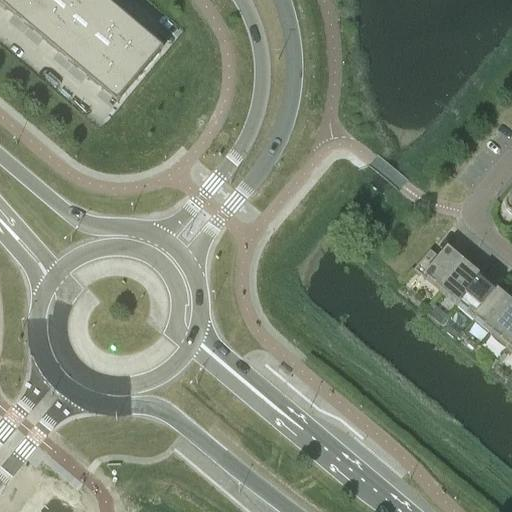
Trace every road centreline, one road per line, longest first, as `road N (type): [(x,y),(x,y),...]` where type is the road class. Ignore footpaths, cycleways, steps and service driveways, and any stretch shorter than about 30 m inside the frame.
road 1 (secondary): [(184,261),(263,169),(285,118),(296,74),(278,0)]
road 2 (secondary): [(242,0),(260,48),(251,128),(226,169),(160,240)]
road 3 (secondary): [(404,511),(192,339)]
road 4 (secondary): [(75,394),(168,415),(294,511)]
road 5 (secondary): [(160,240),(77,219),(0,157)]
road 6 (residential): [(511,257),(463,215),(511,159)]
road 7 (secondary): [(89,379),(120,387),(150,382),(192,339)]
